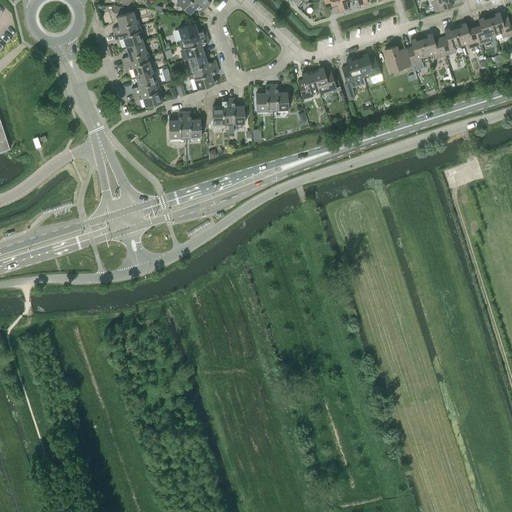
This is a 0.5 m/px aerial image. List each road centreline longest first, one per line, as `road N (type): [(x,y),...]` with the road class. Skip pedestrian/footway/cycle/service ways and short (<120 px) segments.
road 1 (unclassified): [(140,270),(280,188),(511,111)]
road 2 (primary): [(134,228),(321,154)]
road 3 (primary): [(321,154),(511,92)]
road 4 (primary): [(321,154),(129,209)]
road 5 (residential): [(304,57),(473,12)]
road 6 (unclassified): [(0,286),(140,270)]
road 7 (primary): [(0,270),(122,232)]
